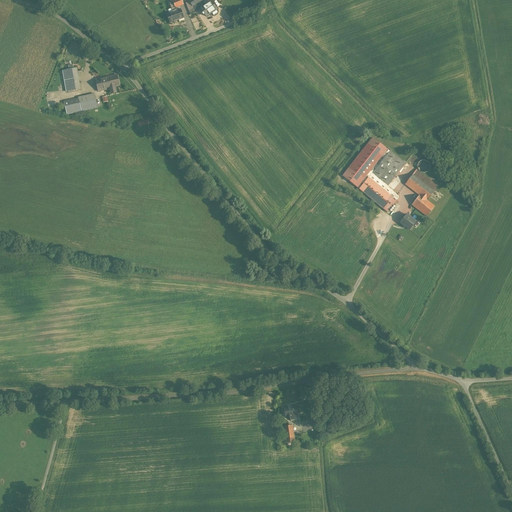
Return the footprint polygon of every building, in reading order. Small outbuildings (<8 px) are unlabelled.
[(175,0),(169,3),(171,9),(183,4),(181,0),(175,0)] [(211,1),(200,8),(206,17),(216,10),(211,1)] [(180,9),(166,15),(170,23),(183,18),(180,9)] [(76,68),(67,70),(71,91),(80,90),(76,68)] [(67,70),(62,71),(66,92),(71,91),(67,70)] [(117,75),(95,80),(98,92),(106,90),(106,89),(120,85),(119,85),(116,76),(118,75),(117,75)] [(94,94),(78,98),(78,99),(81,111),(97,107),(94,94)] [(78,99),(63,102),(66,114),(81,111),(78,99)] [(148,118),(137,122),(139,127),(150,123),(148,118)] [(372,138),(342,176),(357,188),(387,149),(372,138)] [(387,149),(357,188),(359,189),(372,174),(389,151),(387,149)] [(389,151),(372,174),(388,186),(405,164),(403,162),(389,151)] [(420,167),(428,169),(429,162),(422,160),(420,167)] [(438,186),(416,169),(412,175),(434,192),(438,186)] [(388,186),(372,174),(359,189),(387,212),(398,198),(398,194),(388,186)] [(434,192),(412,175),(405,184),(419,195),(412,205),(427,217),(435,207),(427,201),(434,192)] [(416,222),(406,214),(400,223),(409,230),(416,222)] [(295,406),(284,407),(285,417),(290,416),(290,415),(296,414),(295,406)] [(292,425),(281,427),(283,443),(294,442),(292,425)]
